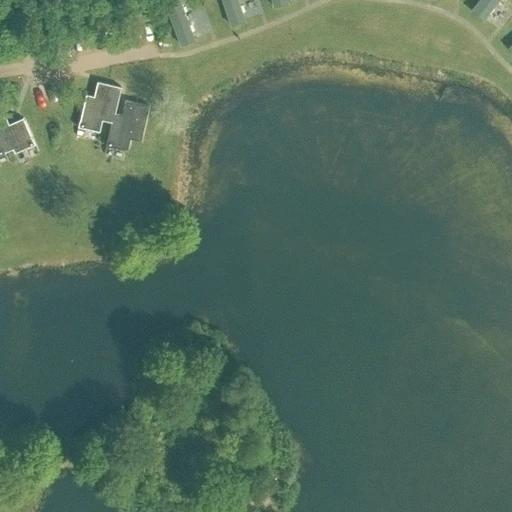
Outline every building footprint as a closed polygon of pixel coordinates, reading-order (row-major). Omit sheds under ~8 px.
[(245,20),(242,0),(230,0),(234,22),(245,20)] [(490,17),(501,0),(485,0),(479,9),(490,17)] [(101,118),(110,121),(114,111),(120,85),(96,79),(92,94),(85,92),(78,125),(98,129),(101,118)] [(121,113),(114,111),(110,121),(105,143),(126,149),(129,137),(140,139),(148,104),(124,99),(121,113)] [(0,152),(12,147),(14,151),(34,143),(22,116),(7,122),(4,115),(0,116),(0,152)]
